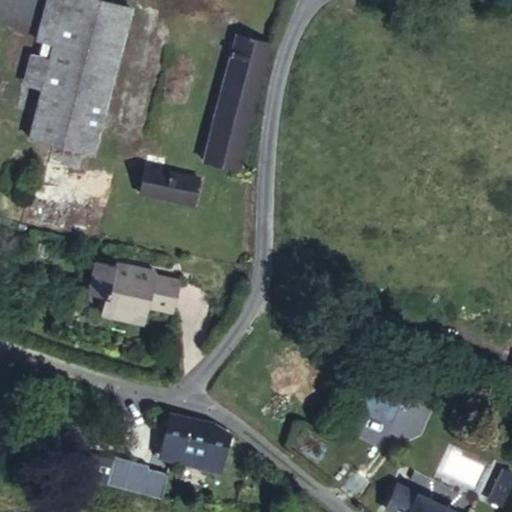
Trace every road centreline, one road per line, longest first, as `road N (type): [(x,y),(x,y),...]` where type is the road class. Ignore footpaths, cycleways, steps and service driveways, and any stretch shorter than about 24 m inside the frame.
road 1 (residential): [(191,386),(254,295),(270,87),(301,0)]
road 2 (residential): [(191,386),(139,390),(0,342)]
road 3 (residential): [(341,511),(191,386)]
